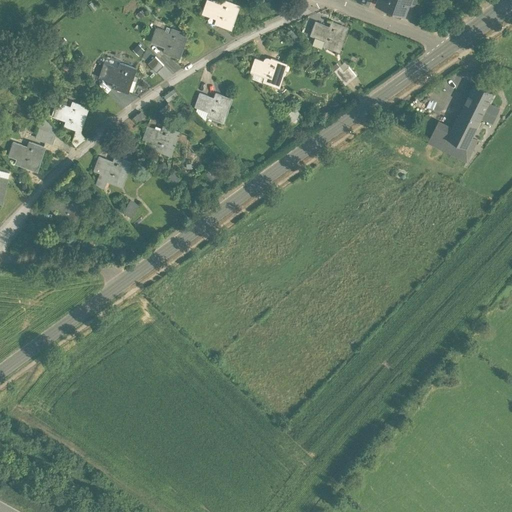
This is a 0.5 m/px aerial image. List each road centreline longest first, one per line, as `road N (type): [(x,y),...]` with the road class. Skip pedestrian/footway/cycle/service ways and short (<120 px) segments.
road 1 (tertiary): [(447,48),(0,369)]
road 2 (residential): [(447,48),(327,2)]
